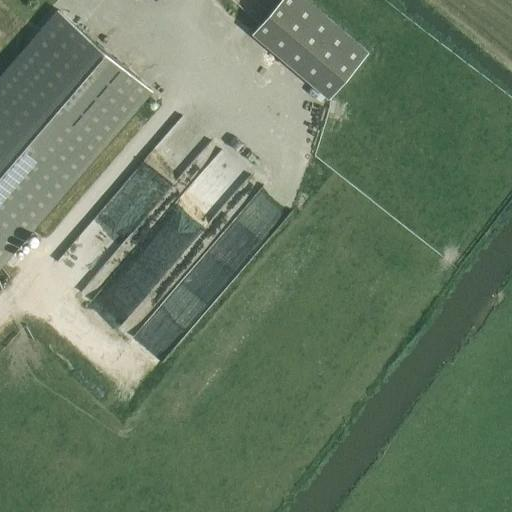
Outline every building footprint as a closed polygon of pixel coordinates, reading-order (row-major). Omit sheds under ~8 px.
[(329,97),(368,51),(307,0),(278,0),(252,31),(329,97)] [(0,262),(150,88),(59,10),(0,78),(0,262)] [(174,146),(125,199),(141,215),(191,162),(174,146)] [(219,173),(186,205),(208,229),(246,193),(235,182),(253,164),(240,150),(232,158),(241,167),(227,181),(219,173)] [(194,280),(146,342),(176,366),(295,211),(271,193),(213,268),(194,254),(181,270),(194,280)] [(197,230),(202,224),(186,207),(168,225),(192,248),(204,236),(197,230)] [(114,234),(112,236),(103,227),(71,261),(90,279),(124,243),(114,234)] [(181,254),(183,238),(159,234),(156,250),(181,254)]
